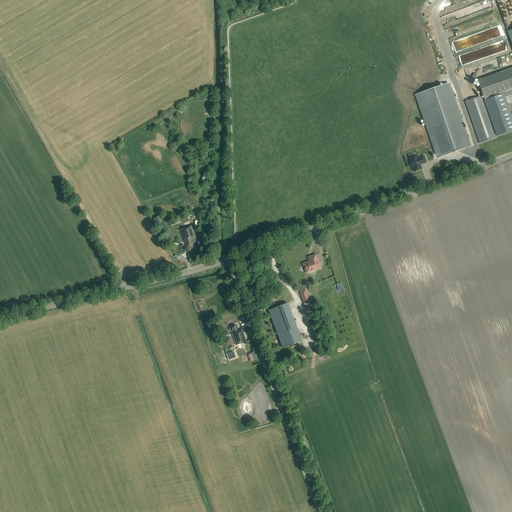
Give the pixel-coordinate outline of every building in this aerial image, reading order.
[(450,38),(451,42),(467,37),(466,33),(450,38)] [(511,67),(478,80),(485,99),(511,89),(511,67)] [(448,84),(415,95),(437,158),(470,146),(448,84)] [(480,143),(495,138),(486,113),(481,96),(465,101),(480,143)] [(497,120),(493,121),(498,136),(511,130),(511,115),(511,116),(507,104),(497,108),(494,101),(485,104),(489,118),(492,117),(496,116),(497,120)] [(417,156),(410,159),(414,172),(421,169),(420,165),(426,163),(424,157),(418,159),(417,156)] [(154,219),(163,234),(168,231),(159,216),(154,219)] [(193,244),(192,239),(195,238),(191,226),(180,229),(183,240),(185,240),(187,246),(193,244)] [(163,234),(168,243),(174,240),(169,231),(163,234)] [(317,264),(316,260),(317,260),(315,255),(309,257),(311,261),(310,262),(309,262),(303,264),(306,272),(308,273),(311,271),(312,270),(315,269),(316,269),(319,268),(320,266),(319,264),(317,264)] [(305,304),(310,302),(305,290),(300,292),(305,304)] [(283,348),(302,341),(287,303),(268,311),(283,348)] [(238,330),(236,325),(229,328),(236,345),(246,341),(242,329),(238,330)] [(227,353),(229,360),(237,357),(234,350),(227,353)] [(250,362),(259,359),(257,351),(248,354),(250,362)]
